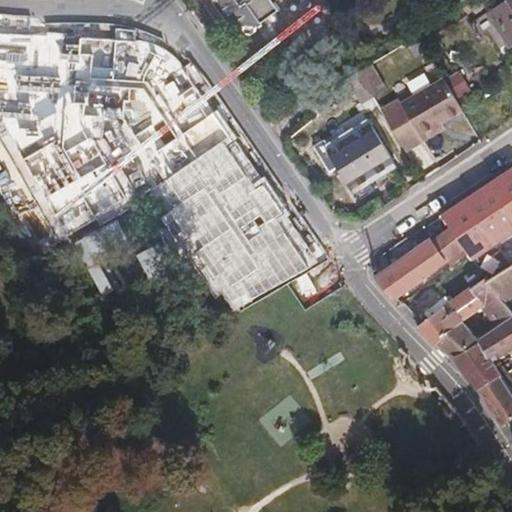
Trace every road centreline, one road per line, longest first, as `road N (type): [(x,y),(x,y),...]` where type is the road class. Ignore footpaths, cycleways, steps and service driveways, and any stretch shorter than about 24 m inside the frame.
road 1 (residential): [(345,262),(182,32),(145,0)]
road 2 (residential): [(511,482),(345,262)]
road 3 (residential): [(345,262),(511,148)]
road 4 (residential): [(144,0),(113,15),(0,7)]
